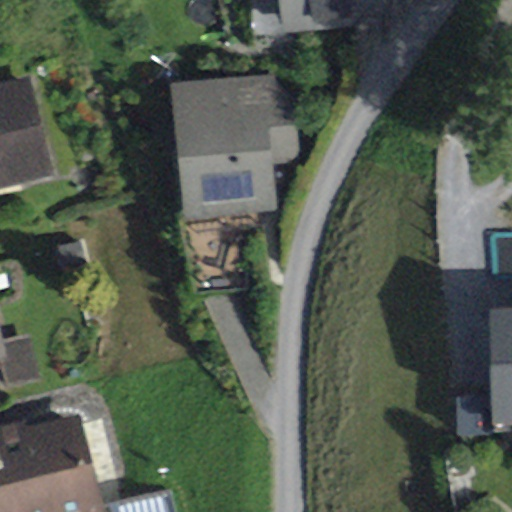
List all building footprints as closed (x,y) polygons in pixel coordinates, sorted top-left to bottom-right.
[(350,0),(279,0),(283,26),(353,18),(353,15),(350,0)] [(350,0),(353,15),(385,11),(383,0),(350,0)] [(0,184),(48,173),(26,85),(0,91),(0,184)] [(189,155),(194,210),(209,289),(246,285),(249,205),(268,203),(263,161),(291,158),(286,104),(258,107),(256,87),(183,94),(189,155)] [(209,289),(194,210),(189,155),(174,156),(182,237),(195,290),(209,289)] [(0,364),(5,384),(34,376),(26,342),(0,348),(0,364)] [(97,511),(76,427),(0,445),(0,511),(97,511)] [(175,511),(171,492),(111,508),(111,511),(175,511)]
